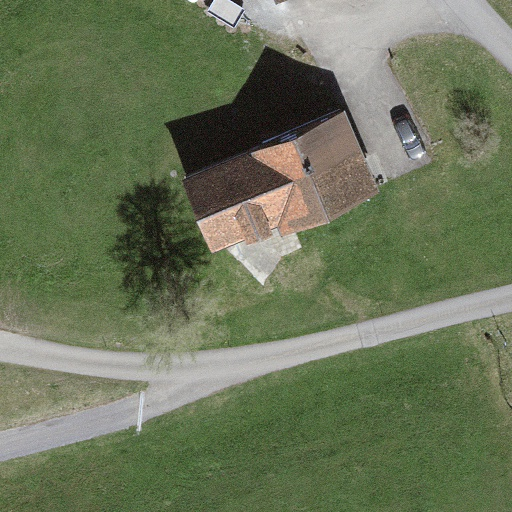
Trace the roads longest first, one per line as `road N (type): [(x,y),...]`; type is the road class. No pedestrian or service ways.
road 1 (track): [(170,396),(360,330),(511,291)]
road 2 (track): [(0,448),(170,396)]
road 3 (track): [(0,354),(170,396)]
